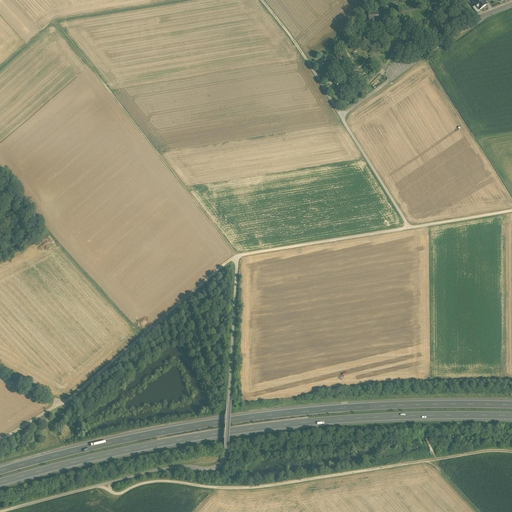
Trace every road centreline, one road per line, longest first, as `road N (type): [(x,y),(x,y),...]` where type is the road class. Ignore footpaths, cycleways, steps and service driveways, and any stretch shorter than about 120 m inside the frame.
road 1 (motorway): [(0,482),(265,426),(511,417)]
road 2 (motorway): [(511,407),(281,416),(0,473)]
road 3 (track): [(105,484),(119,496),(165,482),(254,490),(441,462)]
road 4 (track): [(105,484),(222,463),(237,257)]
road 5 (track): [(0,441),(70,398),(237,257)]
road 6 (track): [(58,24),(237,257)]
road 7 (track): [(145,334),(52,237),(0,167)]
road 8 (track): [(237,257),(410,228)]
road 9 (residential): [(511,6),(390,81)]
road 10 (track): [(340,115),(262,0)]
road 11 (track): [(410,228),(340,115)]
